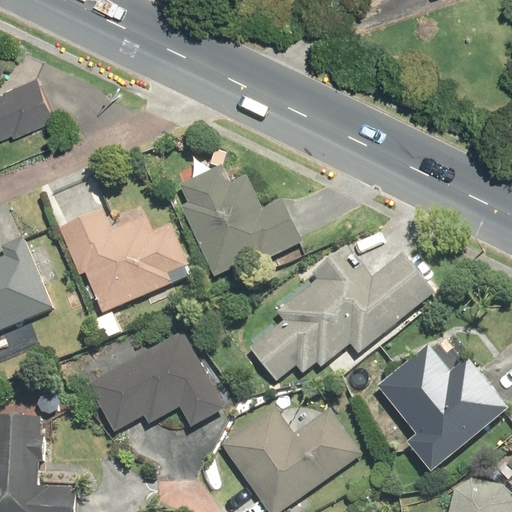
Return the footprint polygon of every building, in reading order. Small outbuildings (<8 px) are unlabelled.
[(0,148),(59,127),(43,82),(6,99),(0,96),(0,95),(10,70),(0,66),(0,148)] [(193,209),(186,213),(219,285),(259,266),(262,273),(309,251),(289,206),(267,216),(251,182),(236,189),(227,170),(184,190),(193,209)] [(91,279),(107,320),(179,291),(177,285),(195,277),(176,231),(158,239),(151,222),(116,236),(108,216),(65,233),(84,282),(91,279)] [(0,340),(59,316),(27,242),(1,254),(5,264),(0,266),(0,340)] [(288,325),(254,353),(283,387),(300,372),(308,381),(320,370),(326,377),(356,352),(366,364),(442,300),(427,284),(408,259),(378,284),(351,253),(336,269),(317,281),(320,286),(282,318),(288,325)] [(188,338),(91,389),(119,441),(150,425),(153,431),(186,414),(198,436),(231,418),(188,338)] [(435,352),(384,393),(425,443),(413,452),(438,483),(511,424),(511,412),(475,367),(458,380),(435,352)] [(278,410),(224,448),(268,511),(300,511),(370,464),(334,413),(297,438),(278,410)] [(0,511),(82,511),(83,498),(43,496),(44,470),(48,470),(49,443),(46,443),(47,421),(0,418),(0,511)] [(456,495),(452,511),(511,511),(511,495),(509,491),(474,482),(456,495)]
